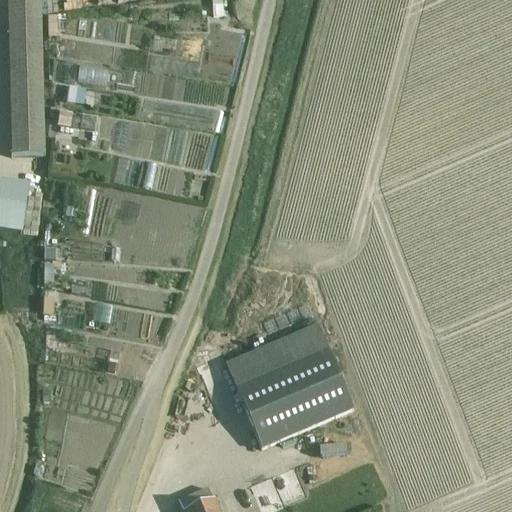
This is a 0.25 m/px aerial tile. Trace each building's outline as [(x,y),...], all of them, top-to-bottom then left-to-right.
[(39,0),(7,0),(12,160),(44,159),(39,0)] [(236,0),(237,8),(248,7),(247,0),(236,0)] [(111,95),(109,80),(95,81),(96,97),(111,95)] [(82,101),(80,117),(97,120),(100,104),(82,101)] [(0,184),(0,232),(22,236),(25,217),(29,188),(0,184)] [(261,453),(354,413),(317,330),(224,369),(236,394),(261,453)] [(197,388),(225,398),(229,387),(201,378),(197,388)] [(189,418),(186,428),(211,437),(215,427),(189,418)] [(272,477),(280,500),(325,484),(318,461),(272,477)] [(178,503),(181,511),(219,511),(210,490),(178,503)]
